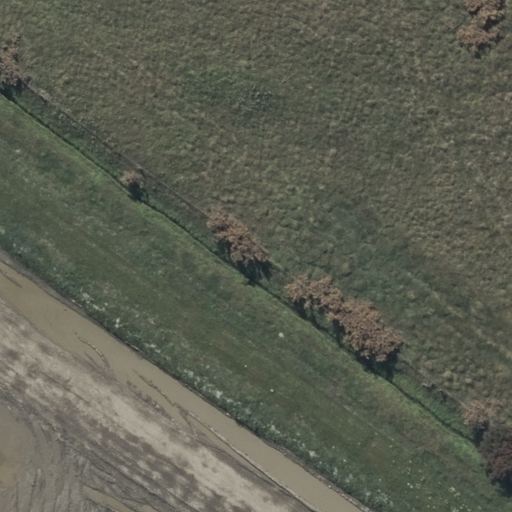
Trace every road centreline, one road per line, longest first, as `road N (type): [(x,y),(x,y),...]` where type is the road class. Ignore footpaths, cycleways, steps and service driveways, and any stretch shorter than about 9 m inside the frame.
road 1 (unknown): [(115,193),(352,0)]
road 2 (residential): [(115,193),(0,313)]
